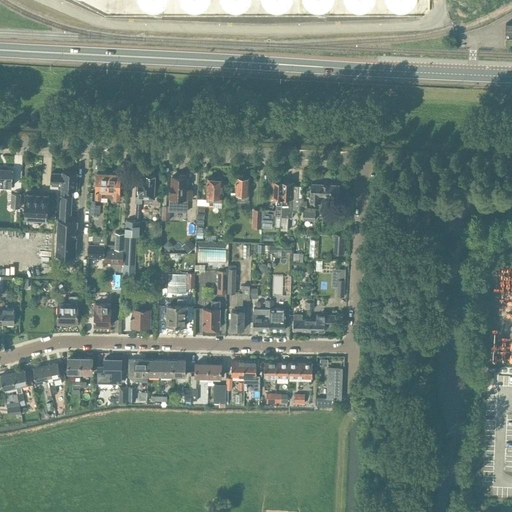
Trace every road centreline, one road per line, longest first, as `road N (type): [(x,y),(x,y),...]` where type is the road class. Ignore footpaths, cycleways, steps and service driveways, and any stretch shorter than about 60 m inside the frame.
road 1 (tertiary): [(0,49),(511,77)]
road 2 (residential): [(362,156),(0,141)]
road 3 (residential): [(0,359),(59,342),(353,345)]
road 4 (residential): [(353,345),(362,156)]
road 5 (residential): [(511,164),(362,156)]
